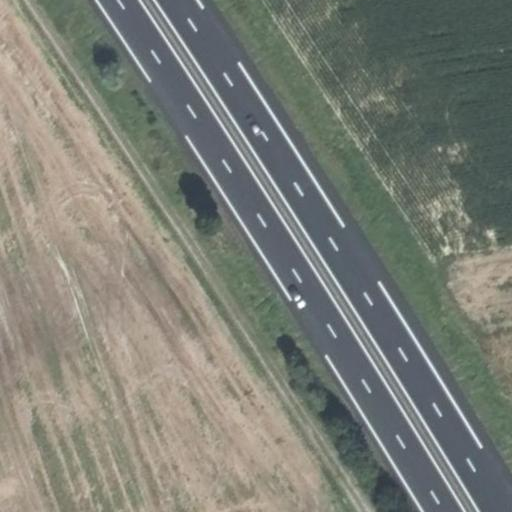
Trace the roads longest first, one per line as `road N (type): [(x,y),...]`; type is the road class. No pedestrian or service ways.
road 1 (track): [(366,511),(27,0)]
road 2 (trunk): [(118,0),(443,511)]
road 3 (trunk): [(501,511),(177,0)]
